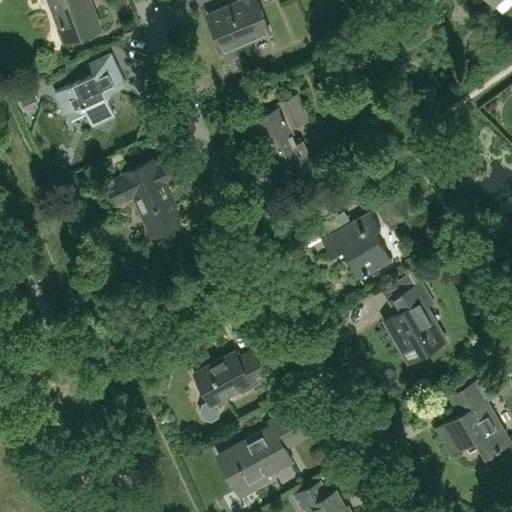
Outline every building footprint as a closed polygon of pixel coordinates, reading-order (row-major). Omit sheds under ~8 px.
[(100,29),(89,0),(49,0),(65,41),(100,29)] [(270,31),(257,0),(239,0),(207,13),(223,51),(270,31)] [(114,114),(105,95),(119,88),(119,87),(118,88),(115,82),(123,79),(111,53),(89,63),(94,73),(55,91),(65,113),(80,106),(85,108),(92,124),(114,114)] [(32,85),(16,92),(22,105),(38,98),(32,85)] [(296,142),(289,126),(306,118),(307,121),(308,121),(296,93),(299,92),(298,91),(275,101),(277,104),(253,115),(261,132),(263,131),(273,152),(268,154),(274,167),(271,168),(272,169),(287,162),(294,178),(313,170),(300,140),(296,142)] [(191,235),(166,181),(172,178),(165,162),(158,165),(155,157),(130,169),(125,158),(118,162),(123,174),(106,182),(116,203),(134,195),(152,236),(183,221),(190,236),(191,235)] [(389,257),(374,230),(380,227),(370,210),(351,221),(344,210),(315,227),(331,255),(342,249),(365,287),(366,287),(360,276),(390,259),(398,254),(397,253),(389,257)] [(444,337),(425,305),(432,301),(419,280),(394,294),(388,298),(389,299),(394,296),(401,308),(383,319),(407,361),(445,340),(444,337)] [(266,377),(271,375),(255,345),(237,355),(234,349),(193,371),(208,399),(202,403),(200,411),(204,418),(211,420),(218,416),(221,408),(217,401),(240,388),(241,391),(250,386),(249,386),(266,377)] [(496,420),(485,400),(497,393),(496,392),(493,394),(483,376),(486,374),(486,373),(450,394),(450,395),(456,392),(466,409),(436,427),(450,452),(466,443),(470,450),(479,445),(485,456),(509,442),(496,420)] [(291,458),(284,445),(306,433),(292,407),(269,420),(271,424),(217,453),(239,494),(254,486),(254,485),(266,478),(267,479),(268,479),(264,472),(291,458)] [(350,511),(349,510),(346,511),(334,488),(326,492),(319,479),(292,494),(298,505),(301,511),(309,511),(311,511),(350,511)]
